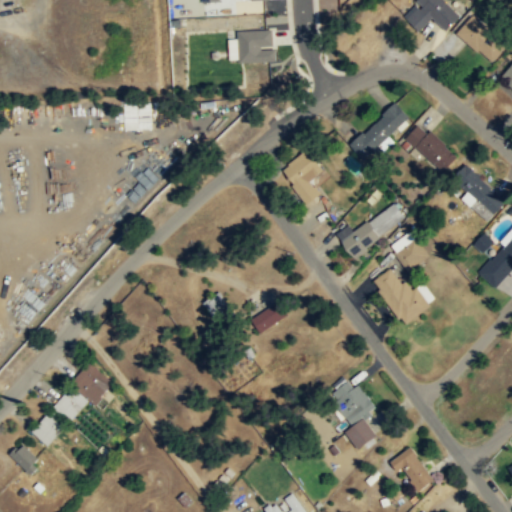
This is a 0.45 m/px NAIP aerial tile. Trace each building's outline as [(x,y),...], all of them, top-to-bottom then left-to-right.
[(447,30),(462,15),(446,0),(416,0),(416,1),(418,2),(406,14),(421,29),(434,16),(447,30)] [(491,62),(507,45),(474,14),(458,31),(491,62)] [(240,61),(278,60),(278,47),(275,47),(274,29),(239,30),(240,61)] [(230,58),(240,58),(239,38),(230,38),(230,58)] [(390,135),(411,115),(396,101),(351,145),(365,158),(373,150),(378,155),(394,139),(390,135)] [(407,136),(445,172),(460,156),(432,130),(428,133),(419,124),(407,136)] [(310,203),(322,193),(311,180),(325,168),(307,148),(282,171),(310,203)] [(507,202),(480,176),(461,196),(488,221),(507,202)] [(338,232),(354,255),(407,217),(396,201),(354,231),(349,224),(338,232)] [(497,288),(511,269),(511,228),(500,243),(486,231),(474,245),(489,258),(478,271),(497,288)] [(430,256),(411,230),(390,245),(409,271),(430,256)] [(392,266),(373,281),(407,324),(432,305),(417,286),(411,291),(392,266)] [(204,302),(217,322),(234,311),(222,291),(204,302)] [(290,313),(281,299),(253,319),(262,332),(290,313)] [(94,404),(115,384),(93,360),(79,373),(86,381),(79,387),(94,404)] [(358,449),(378,436),(366,418),(346,430),(358,449)] [(42,461),(23,442),(12,454),(30,473),(42,461)] [(393,461),(400,470),(403,468),(421,491),(437,479),(412,446),(393,461)] [(284,498),(292,509),(287,511),(284,511),(277,501),(265,509),(267,511),(307,511),(294,492),(284,498)]
